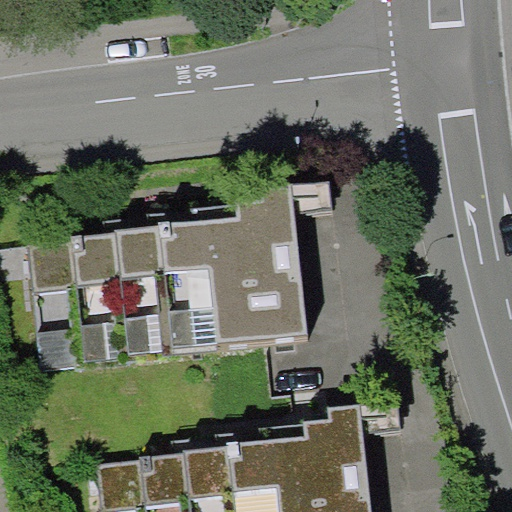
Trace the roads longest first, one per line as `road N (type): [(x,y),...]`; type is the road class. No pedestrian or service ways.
road 1 (residential): [(448,55),(0,105)]
road 2 (secondary): [(511,338),(448,55)]
